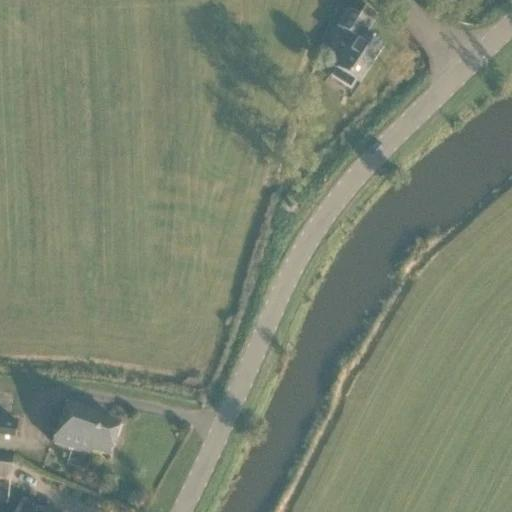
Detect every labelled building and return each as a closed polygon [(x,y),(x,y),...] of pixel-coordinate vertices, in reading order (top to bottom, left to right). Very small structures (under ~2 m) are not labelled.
[(366,11),(360,20),(348,12),(338,28),(348,35),(341,47),(346,50),(334,70),(359,86),(382,49),(365,38),(377,18),(366,11)] [(120,428),(111,425),(96,420),(97,416),(65,405),(58,426),(54,424),(50,433),(55,435),(52,444),(90,458),(91,454),(108,460),(120,428)] [(0,453),(13,455),(17,424),(0,421),(0,453)] [(0,482),(9,484),(12,460),(0,458),(0,482)] [(22,503),(17,511),(35,511),(36,511),(22,503)]
